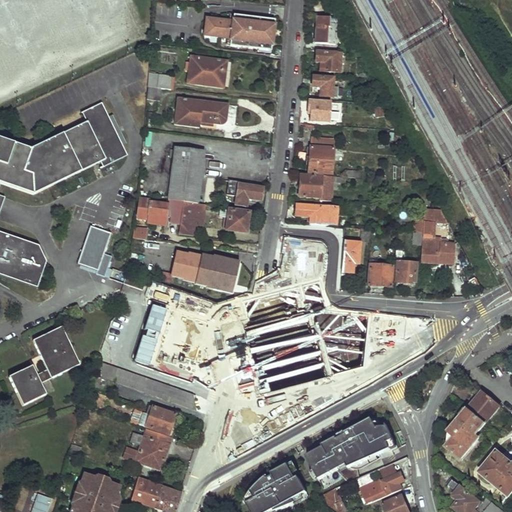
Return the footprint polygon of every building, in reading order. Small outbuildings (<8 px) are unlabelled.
[(230,46),(271,50),(275,19),(233,15),(232,22),(229,22),(206,19),(205,35),(227,38),(231,38),(230,46)] [(317,17),(316,42),(335,44),(336,24),(335,23),(335,20),(334,18),(317,17)] [(341,45),(340,51),(343,51),(357,53),(343,28),(338,31),(346,45),(341,45)] [(326,71),(337,72),(338,53),(317,51),(317,61),(326,62),(326,71)] [(196,85),(221,88),(225,61),(191,57),(188,82),(196,83),(196,85)] [(157,89),(161,89),(171,91),(173,78),(158,76),(148,75),(147,87),(157,89)] [(321,87),(320,96),(337,98),(338,87),(334,87),(334,78),(314,76),(313,87),(321,87)] [(146,100),(159,102),(161,89),(157,89),(147,87),(146,100)] [(227,120),(229,105),(177,98),(174,125),(200,128),(200,123),(221,125),(224,124),(227,120)] [(312,110),(311,121),(329,122),(330,102),(309,101),(309,109),(312,110)] [(0,274),(38,288),(47,262),(34,258),(36,252),(25,247),(27,241),(0,231),(0,213),(2,208),(0,207),(3,198),(0,196),(0,185),(1,183),(34,194),(98,163),(101,161),(104,166),(128,154),(123,144),(109,116),(102,102),(82,111),(87,121),(31,149),(0,138),(0,274)] [(364,107),(354,106),(354,114),(364,115),(364,107)] [(331,112),(331,122),(339,122),(339,112),(331,112)] [(109,116),(123,144),(127,142),(113,114),(109,116)] [(324,128),(304,126),(303,138),(323,140),(324,128)] [(311,147),(308,172),(331,173),(333,149),(311,147)] [(183,202),(198,203),(204,152),(174,148),(168,200),(183,202)] [(301,175),(299,196),(323,198),(323,193),(321,193),(322,177),(301,175)] [(248,200),(261,201),(263,188),(236,184),(235,187),(238,188),(235,206),(247,208),(248,200)] [(170,223),(180,224),(183,202),(168,200),(167,205),(151,203),(151,201),(140,199),(137,219),(148,221),(149,215),(166,218),(166,216),(171,217),(170,223)] [(179,234),(193,236),(195,224),(198,203),(183,202),(180,224),(179,234)] [(202,225),(204,204),(198,203),(195,224),(202,225)] [(311,217),(310,224),(335,226),(336,208),(296,205),(296,216),(311,217)] [(414,207),(414,233),(422,233),(423,233),(424,210),(414,207)] [(249,214),(229,211),(220,210),(219,218),(225,219),(228,219),(227,229),(226,231),(246,233),(249,214)] [(423,233),(434,234),(435,222),(448,223),(441,210),(424,210),(423,233)] [(89,226),(78,266),(106,273),(110,256),(104,254),(110,232),(89,226)] [(133,238),(147,241),(148,230),(134,229),(133,238)] [(363,229),(362,241),(370,242),(371,229),(363,229)] [(414,233),(413,233),(412,245),(421,246),(422,233),(414,233)] [(422,246),(440,248),(440,243),(441,237),(434,237),(434,234),(423,233),(422,233),(421,246),(421,247),(422,246)] [(281,262),(309,267),(313,243),(285,238),(281,262)] [(39,246),(27,241),(25,247),(36,252),(34,258),(47,262),(39,246)] [(344,242),(341,275),(352,276),(354,263),(358,264),(360,244),(344,242)] [(440,248),(422,246),(421,262),(439,264),(439,260),(453,261),(454,244),(440,243),(440,248)] [(206,288),(233,294),(240,262),(214,257),(213,258),(202,256),(202,257),(188,253),(188,255),(177,252),(171,277),(183,279),(183,281),(195,283),(195,284),(207,287),(206,288)] [(397,263),(396,283),(410,284),(411,282),(415,282),(416,264),(401,263),(401,256),(395,255),(395,263),(397,263)] [(370,261),(368,286),(391,287),(393,266),(377,265),(377,261),(370,261)] [(169,283),(170,273),(161,272),(160,282),(169,283)] [(123,285),(143,291),(146,282),(126,276),(123,285)] [(482,287),(478,279),(469,283),(473,291),(482,287)] [(10,380),(24,408),(47,396),(42,386),(81,366),(61,328),(33,343),(49,371),(37,377),(33,368),(10,380)] [(196,410),(193,395),(98,361),(94,375),(93,375),(88,390),(90,390),(97,392),(109,396),(113,382),(196,410)] [(497,364),(492,367),(499,379),(504,376),(497,364)] [(86,403),(92,406),(97,392),(90,390),(86,403)] [(498,408),(480,394),(468,410),(485,425),(498,408)] [(175,415),(152,408),(149,415),(135,411),(131,423),(168,436),(175,415)] [(477,436),(485,425),(468,410),(467,410),(447,436),(453,441),(446,450),(463,462),(481,439),(477,436)] [(378,427),(373,418),(353,429),(367,455),(348,464),(350,468),(399,446),(389,426),(378,427)] [(325,447),(308,456),(321,479),(348,464),(367,455),(353,429),(346,433),(347,435),(339,439),(325,447)] [(161,471),(172,438),(147,430),(144,437),(141,445),(139,452),(127,448),(124,457),(161,471)] [(144,437),(134,434),(131,442),(141,445),(144,437)] [(338,437),(324,445),(325,447),(339,439),(338,437)] [(82,448),(72,444),(70,452),(80,456),(82,448)] [(511,493),(511,466),(496,453),(480,474),(509,497),(511,493)] [(289,464),(273,473),(275,475),(288,468),(294,480),(297,478),(289,464)] [(395,464),(381,470),(385,480),(399,474),(395,464)] [(257,498),(248,503),(253,511),(270,511),(276,509),(276,511),(296,503),(294,499),(308,492),(300,476),(297,478),(294,480),(288,468),(275,475),(269,478),(268,476),(255,488),(253,491),(257,498)] [(378,483),(369,487),(375,501),(399,491),(396,485),(405,481),(402,473),(399,474),(385,480),(382,481),(381,481),(384,487),(380,489),(378,483)] [(109,511),(119,486),(84,474),(70,511),(109,511)] [(361,490),(369,487),(378,483),(380,489),(384,487),(381,481),(382,481),(381,478),(360,488),(361,490)] [(130,502),(163,511),(175,511),(181,494),(179,493),(138,479),(130,502)] [(485,511),(492,504),(481,495),(479,497),(484,501),(480,505),(450,481),(446,487),(456,496),(453,499),(459,503),(454,510),(456,511),(485,511)] [(375,501),(369,487),(361,490),(367,504),(375,501)] [(253,491),(247,500),(248,503),(257,498),(253,491)] [(44,511),(49,497),(36,493),(30,511),(44,511)] [(386,511),(409,511),(402,495),(383,504),(386,511)] [(329,506),(336,511),(347,511),(346,508),(341,509),(336,498),(328,502),(329,506)]
